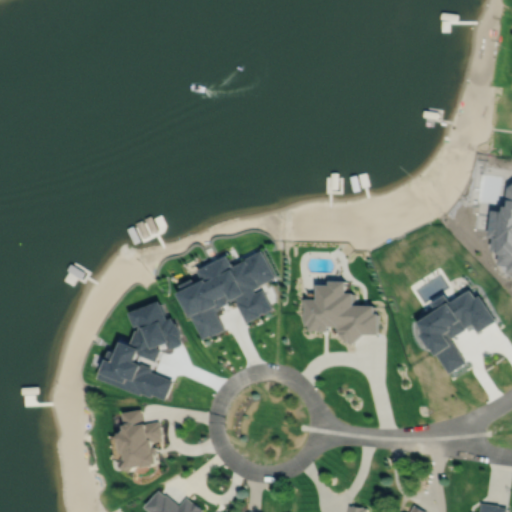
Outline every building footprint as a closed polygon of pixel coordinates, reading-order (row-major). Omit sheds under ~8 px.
[(196,281),(183,287),(186,294),(182,297),(193,320),(194,320),(205,340),(212,337),(213,338),(227,331),(218,313),(225,310),(225,309),(232,306),(230,302),(232,301),(233,303),(235,302),(236,303),(239,301),(240,303),(239,304),(248,324),(263,317),(262,316),(266,314),(267,315),(276,310),(266,291),(258,294),(257,291),(263,288),(262,286),(278,278),(264,252),(246,261),(247,263),(236,269),(231,257),(201,272),(205,280),(197,284),(196,281)] [(328,283),(328,288),(316,288),(315,301),(307,301),(307,326),(311,326),(311,332),(319,332),(319,334),(328,334),(329,328),(336,328),(338,331),(337,331),(340,335),(339,336),(347,343),(349,341),(353,345),(363,336),(378,336),(378,316),(374,316),(374,308),(353,308),(353,295),(345,295),(345,284),(328,283)] [(471,293),(451,305),(446,298),(432,306),(438,315),(419,327),(424,336),(421,339),(420,344),(431,346),(444,369),(447,367),(449,372),(467,361),(454,340),(468,331),(467,330),(471,327),(473,329),(474,327),(479,334),(497,322),(480,298),(476,301),(471,293)] [(160,305),(135,313),(126,324),(104,375),(142,392),(143,389),(152,393),(153,391),(167,396),(172,381),(150,372),(159,348),(170,343),(172,347),(182,344),(179,338),(182,337),(178,327),(175,327),(173,321),(168,322),(160,305)] [(143,408),(124,411),(127,427),(125,429),(120,430),(118,433),(120,447),(128,453),(126,455),(125,454),(122,458),(124,459),(121,462),(131,470),(136,465),(144,464),(145,465),(156,464),(155,462),(159,462),(158,454),(160,453),(158,445),(155,446),(154,441),(164,439),(163,435),(164,435),(162,424),(161,424),(160,421),(149,422),(148,422),(145,422),(143,408)] [(160,489),(146,506),(153,511),(152,511),(204,511),(205,511),(188,496),(181,505),(168,494),(167,495),(160,489)] [(481,502),(479,511),(507,511),(508,507),(500,506),(500,505),(481,502)]
